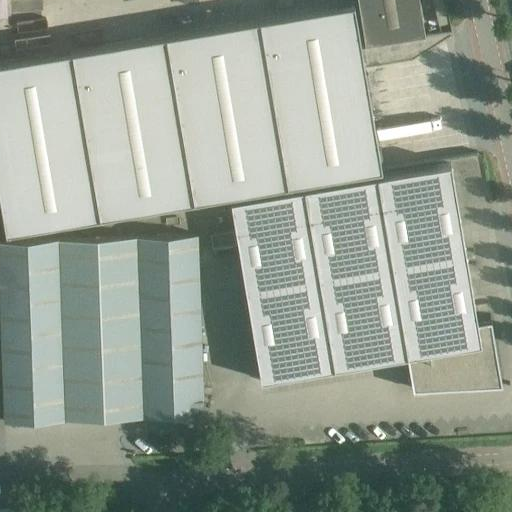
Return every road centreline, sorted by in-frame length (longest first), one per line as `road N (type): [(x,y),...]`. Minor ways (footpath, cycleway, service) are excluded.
road 1 (unclassified): [(145,475),(511,460)]
road 2 (unclassified): [(0,482),(145,475)]
road 3 (unclassified): [(511,138),(481,0)]
